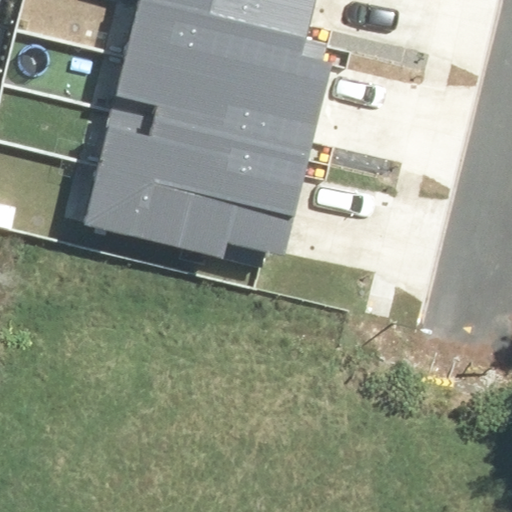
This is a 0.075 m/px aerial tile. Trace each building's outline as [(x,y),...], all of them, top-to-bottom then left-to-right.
[(171,0),(137,0),(124,55),(322,104),(332,63),(322,61),(326,46),(305,41),(306,34),(171,0)] [(171,0),(306,34),(314,0),(171,0)] [(124,55),(110,107),(309,157),(322,104),(124,55)] [(96,163),(295,213),(309,157),(110,107),(96,163)] [(81,224),(262,268),(266,251),(284,255),(295,213),(96,163),(81,224)]
